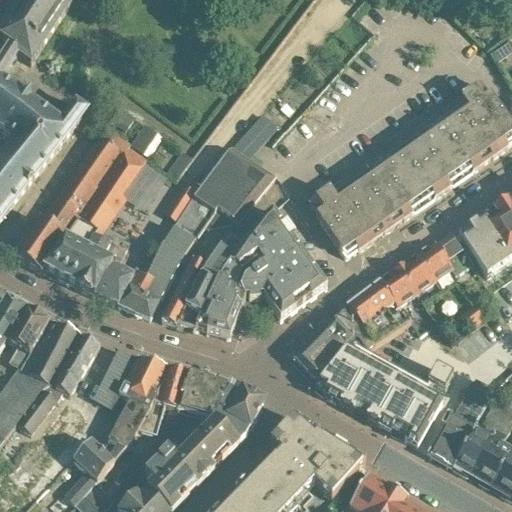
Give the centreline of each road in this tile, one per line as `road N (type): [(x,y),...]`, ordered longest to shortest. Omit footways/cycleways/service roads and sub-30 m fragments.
road 1 (residential): [(253,376),(344,296),(511,179)]
road 2 (residential): [(0,274),(101,328),(253,376)]
road 3 (residential): [(478,511),(287,399)]
road 4 (residential): [(287,399),(247,456),(191,511)]
